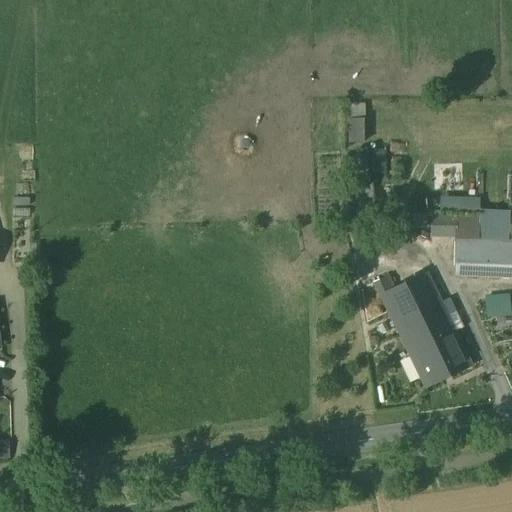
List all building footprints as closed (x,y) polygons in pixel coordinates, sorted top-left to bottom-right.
[(363,103),(339,102),(339,141),(362,141),(363,103)] [(467,240),(455,239),(454,277),(465,277),(467,240)] [(497,241),(467,240),(465,277),(495,279),(497,241)] [(511,241),(497,241),(495,279),(511,279),(511,241)] [(425,274),(393,290),(386,277),(374,283),(405,347),(450,325),(425,274)] [(484,316),(510,315),(509,294),(483,295),(484,316)] [(450,325),(405,347),(425,389),(471,367),(450,325)]
